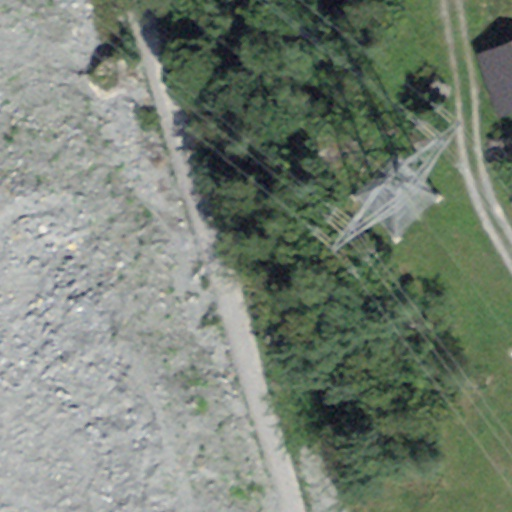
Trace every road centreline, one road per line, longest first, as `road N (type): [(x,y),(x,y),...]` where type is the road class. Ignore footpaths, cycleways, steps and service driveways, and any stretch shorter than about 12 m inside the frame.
road 1 (track): [(291,511),(133,0)]
road 2 (track): [(511,249),(473,172),(450,0)]
